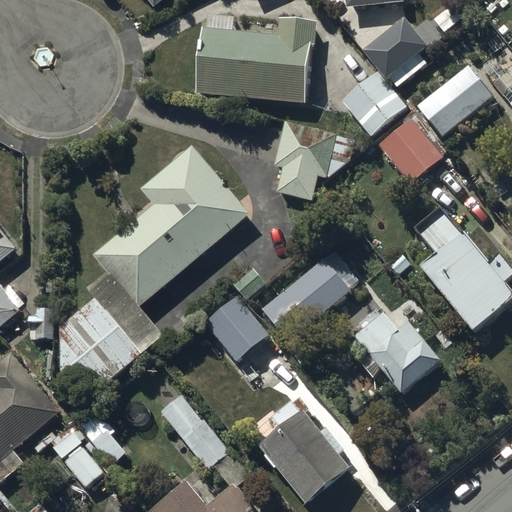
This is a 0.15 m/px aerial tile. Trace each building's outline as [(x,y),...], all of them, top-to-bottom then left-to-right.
[(143,0),(155,14),(171,0),(143,0)] [(346,0),(348,15),(405,9),(404,0),(346,0)] [(281,27),(280,42),(234,38),(236,22),(204,19),(197,99),(306,109),(311,52),(316,53),(318,30),(281,27)] [(403,26),(364,58),(387,87),(428,53),(403,26)] [(504,63),(486,78),(511,108),(511,53),(510,51),(500,59),(504,63)] [(494,102),(470,70),(417,111),(442,143),(494,102)] [(408,114),(380,79),(344,108),(373,143),(408,114)] [(412,124),(379,152),(404,181),(399,186),(404,192),(410,187),(413,190),(445,163),(412,124)] [(318,181),(328,184),(351,166),(357,143),(285,127),(275,171),(283,173),(277,198),(312,207),(318,181)] [(154,212),(95,262),(107,276),(85,296),(95,307),(138,355),(160,336),(140,314),(249,222),(192,151),(141,196),(154,212)] [(436,263),(421,275),(475,340),(511,308),(511,299),(506,292),(511,287),(511,274),(502,263),(490,272),(442,215),(415,237),(436,263)] [(0,272),(20,256),(0,233),(0,272)] [(383,274),(358,245),(336,264),(361,294),(383,274)] [(352,297),(325,264),(264,316),(290,348),(352,297)] [(248,307),(267,291),(254,275),(235,292),(248,307)] [(0,287),(0,330),(21,314),(0,287)] [(237,303),(206,330),(239,369),(271,342),(237,303)] [(48,349),(94,401),(141,359),(138,355),(95,307),(48,349)] [(382,319),(355,342),(404,400),(444,367),(410,327),(398,337),(382,319)] [(195,390),(219,370),(196,344),(173,365),(195,390)] [(17,458),(64,419),(17,360),(0,373),(0,490),(26,469),(17,458)] [(188,398),(162,418),(209,477),(235,457),(188,398)] [(307,511),(350,476),(304,419),(302,420),(292,408),(273,425),(282,436),(260,454),(266,462),(265,463),(276,477),(278,475),(307,511)] [(86,450),(109,476),(129,461),(113,442),(118,438),(109,427),(105,430),(100,424),(83,439),(90,447),(86,450)] [(90,447),(83,439),(81,440),(74,431),(52,450),(88,494),(109,476),(86,450),(90,447)] [(174,499),(158,511),(253,511),(236,490),(208,511),(207,511),(188,488),(174,499)]
